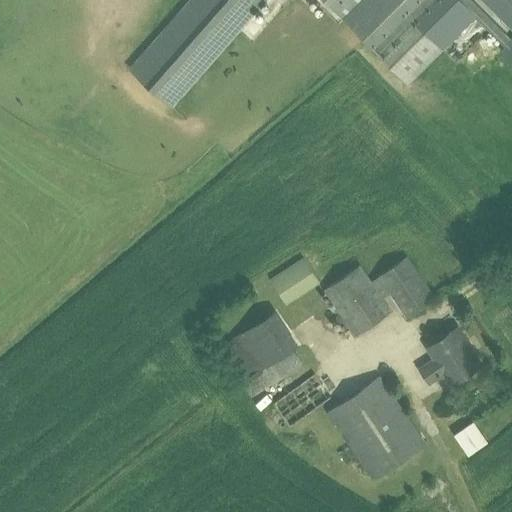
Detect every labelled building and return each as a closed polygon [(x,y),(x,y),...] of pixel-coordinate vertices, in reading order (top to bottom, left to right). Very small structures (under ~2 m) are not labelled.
[(264,0),(192,0),(131,69),(173,105),(264,0)] [(325,0),(344,18),(408,83),(475,16),(505,47),(501,50),(511,61),(511,39),(511,41),(469,0),(325,0)] [(511,0),(484,0),(511,28),(511,0)] [(406,259),(373,282),(361,264),(324,289),(355,336),(393,311),(383,297),(390,292),(407,317),(432,299),(406,259)] [(270,372),(301,344),(271,312),(241,340),(270,372)] [(453,383),(481,364),(457,327),(428,346),(436,358),(420,368),(429,383),(445,372),(453,383)] [(290,428),(332,398),(315,372),(273,402),(290,428)] [(373,480),(427,443),(381,374),(327,411),(373,480)]
